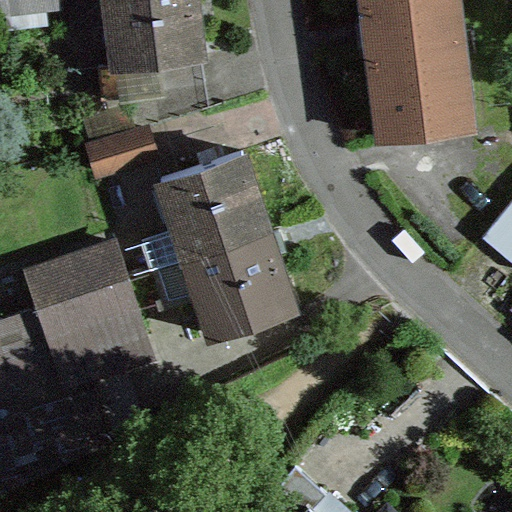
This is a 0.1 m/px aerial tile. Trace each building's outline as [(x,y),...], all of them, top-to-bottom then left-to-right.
[(64,6),(63,0),(20,0),(22,11),(64,6)] [(202,54),(195,0),(110,0),(117,60),(118,64),(161,59),(202,54)] [(362,0),(378,135),(470,124),(455,0),(362,0)] [(161,59),(118,64),(117,60),(100,62),(104,96),(164,89),(161,59)] [(146,124),(91,142),(100,171),(155,152),(146,124)] [(153,266),(187,254),(269,226),(242,148),(161,175),(179,226),(143,238),(153,266)] [(511,200),(484,235),(511,257),(511,200)] [(187,254),(213,333),(296,306),(269,226),(187,254)] [(27,269),(39,304),(128,274),(116,238),(27,269)] [(128,274),(39,304),(59,364),(149,334),(128,274)] [(39,304),(0,316),(0,492),(132,426),(129,420),(104,433),(83,371),(63,378),(59,364),(39,304)] [(328,491),(295,460),(255,510),(256,511),(297,511),(308,500),(314,506),(328,491)] [(321,511),(314,506),(308,500),(297,511),(321,511)]
